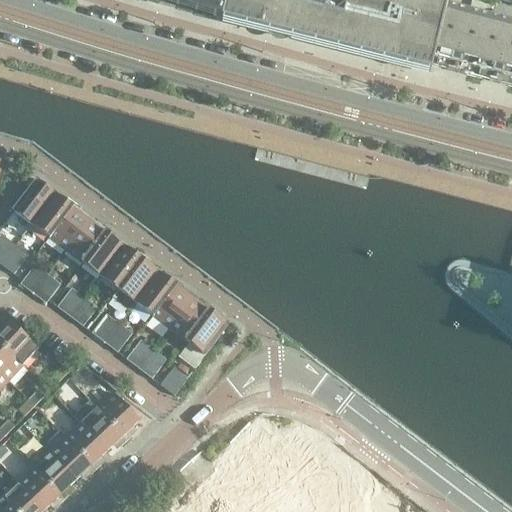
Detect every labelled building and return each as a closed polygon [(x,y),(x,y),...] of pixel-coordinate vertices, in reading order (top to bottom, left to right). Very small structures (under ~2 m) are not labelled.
[(152,0),(165,4),(220,21),(225,0),(152,0)] [(430,73),(432,67),(446,9),(448,0),(225,0),(220,21),(282,36),(392,63),(430,73)] [(432,67),(453,73),(468,14),(446,9),(432,67)] [(453,73),(474,78),(489,20),(468,14),(453,73)] [(474,78),(495,84),(510,25),(489,20),(474,78)] [(495,84),(511,88),(511,25),(510,25),(495,84)] [(13,213),(31,227),(54,196),(36,183),(13,213)] [(31,227),(48,240),(71,210),(54,196),(31,227)] [(48,240),(66,253),(89,223),(71,210),(48,240)] [(66,253),(83,266),(106,236),(89,223),(66,253)] [(83,266),(100,279),(123,249),(106,236),(83,266)] [(0,240),(0,265),(1,266),(16,247),(3,237),(0,240)] [(1,266),(14,276),(28,257),(16,247),(1,266)] [(100,279),(117,292),(140,262),(123,249),(100,279)] [(128,314),(135,305),(158,275),(140,262),(117,292),(111,301),(128,314)] [(20,286),(33,296),(48,276),(35,267),(23,283),(20,286)] [(135,305),(152,318),(175,288),(158,275),(135,305)] [(48,276),(33,296),(46,305),(48,302),(61,286),(48,276)] [(152,318),(169,331),(192,301),(175,288),(152,318)] [(57,309),(70,319),(85,299),(72,290),(57,309)] [(70,319),(83,329),(98,309),(85,299),(70,319)] [(169,331),(186,344),(209,314),(192,301),(169,331)] [(209,314),(186,344),(187,345),(198,353),(188,365),(195,370),(227,327),(209,314)] [(92,335),(104,345),(119,326),(106,316),(92,335)] [(10,326),(0,336),(0,347),(23,368),(38,352),(30,345),(10,326)] [(104,345),(117,355),(132,335),(119,326),(104,345)] [(126,361),(139,371),(154,352),(141,342),(126,361)] [(0,347),(0,376),(9,384),(23,368),(0,347)] [(139,371),(152,381),(167,361),(154,352),(139,371)] [(181,365),(177,369),(186,376),(190,372),(181,365)] [(52,378),(59,384),(69,373),(62,367),(52,378)] [(161,387),(174,398),(189,378),(186,376),(177,369),(175,368),(161,387)] [(0,376),(0,394),(9,384),(0,376)] [(28,402),(35,408),(45,398),(39,391),(28,402)] [(113,395),(96,411),(127,443),(132,438),(128,434),(140,423),(121,403),(113,395)] [(18,412),(24,419),(35,408),(28,402),(18,412)] [(96,411),(81,426),(107,454),(117,444),(121,448),(127,443),(96,411)] [(0,430),(0,434),(4,439),(15,428),(8,422),(0,430)] [(222,441),(219,476),(231,477),(231,478),(234,478),(234,480),(234,483),(234,490),(233,490),(233,497),(240,498),(240,497),(250,498),(253,499),(252,510),(277,511),(281,511),(282,501),(298,502),(311,503),(320,503),(322,486),(328,490),(346,467),(304,435),(303,435),(303,433),(296,433),(292,433),(288,432),(286,432),(286,427),(256,425),(255,430),(253,430),(249,429),(249,430),(245,429),(238,429),(238,436),(237,442),(222,441)] [(81,426),(65,441),(95,473),(101,468),(97,463),(107,454),(81,426)] [(18,434),(10,442),(15,448),(24,440),(18,434)] [(65,441),(49,456),(75,483),(85,474),(90,478),(95,473),(65,441)] [(0,461),(9,453),(3,447),(0,449),(0,461)] [(49,456),(34,470),(64,503),(69,497),(65,493),(75,483),(49,456)] [(328,490),(322,498),(340,511),(345,511),(367,484),(346,467),(328,490)] [(34,470),(18,485),(43,511),(45,511),(54,503),(58,508),(64,503),(34,470)] [(367,484),(345,511),(379,511),(389,500),(367,484)] [(43,511),(18,485),(2,500),(13,511),(43,511)] [(13,511),(2,500),(0,502),(0,511),(13,511)] [(404,511),(389,500),(379,511),(404,511)]
